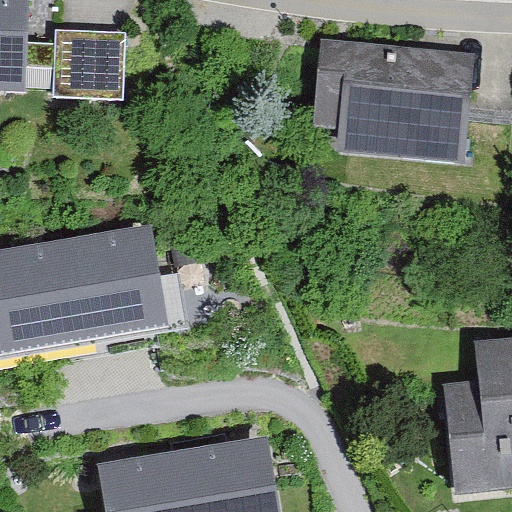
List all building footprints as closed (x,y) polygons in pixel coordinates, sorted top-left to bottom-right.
[(0,0),(0,103),(24,105),(29,0),(0,0)] [(54,37),(52,105),(123,106),(124,39),(54,37)] [(310,138),(308,162),(441,175),(452,59),(300,45),(292,137),(310,138)] [(0,264),(0,356),(168,329),(153,239),(0,264)] [(440,392),(450,496),(511,489),(511,346),(473,350),(477,389),(440,392)] [(91,475),(96,511),(280,511),(270,447),(91,475)]
